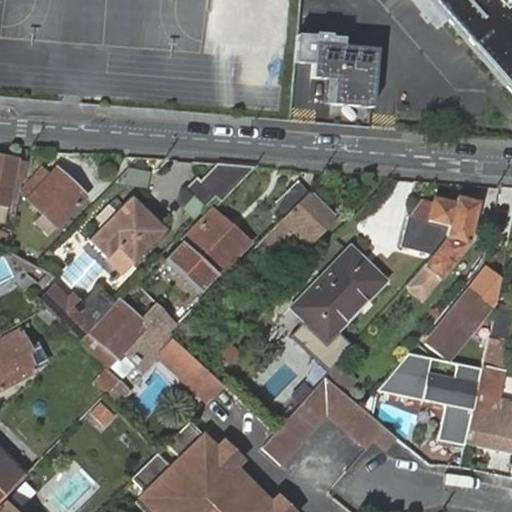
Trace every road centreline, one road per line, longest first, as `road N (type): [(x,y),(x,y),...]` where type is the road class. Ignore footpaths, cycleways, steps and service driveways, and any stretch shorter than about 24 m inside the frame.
road 1 (residential): [(0,130),(511,171)]
road 2 (residential): [(377,489),(406,484),(511,506)]
